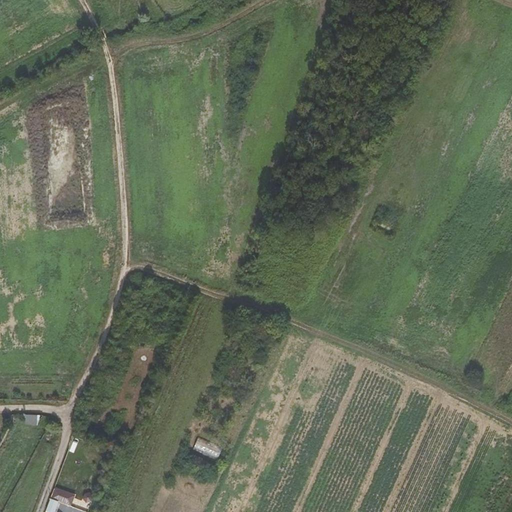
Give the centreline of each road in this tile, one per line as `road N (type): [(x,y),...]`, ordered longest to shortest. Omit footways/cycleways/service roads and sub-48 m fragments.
road 1 (track): [(107,49),(125,241),(69,413)]
road 2 (track): [(268,0),(193,38),(107,49)]
